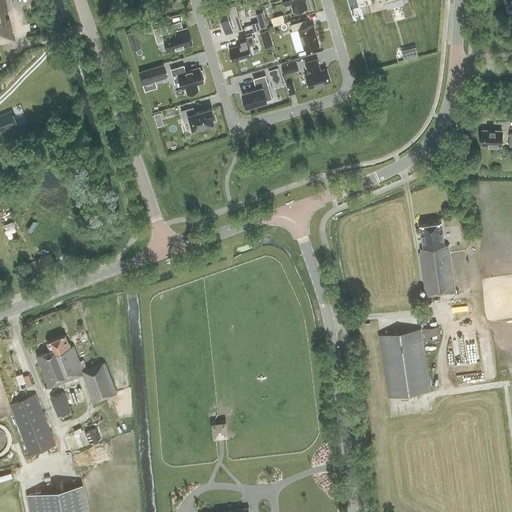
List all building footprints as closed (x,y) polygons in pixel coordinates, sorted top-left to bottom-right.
[(0,0),(0,43),(13,40),(3,0),(0,0)] [(291,3),(293,11),(307,7),(304,0),(283,0),(285,5),(291,3)] [(217,10),(225,35),(242,30),(235,5),(227,8),(227,7),(217,10)] [(298,30),(304,50),(319,45),(313,25),(306,27),(305,20),(290,25),(292,32),(298,30)] [(168,51),(192,44),(187,28),(172,32),(170,25),(153,29),(158,43),(165,41),(168,51)] [(261,31),(263,39),(270,38),(267,29),(261,31)] [(134,31),(126,34),(128,42),(137,39),(134,31)] [(241,45),(229,49),(233,62),(252,56),(249,47),(255,46),(252,35),(239,39),(241,45)] [(317,59),(304,62),(308,74),(305,75),(309,88),(330,82),(326,69),(320,70),(317,59)] [(295,61),(281,65),(284,75),(298,70),(295,61)] [(163,65),(139,72),(143,84),(167,77),(163,65)] [(183,66),(171,70),(175,83),(180,82),(182,88),(186,87),(188,93),(197,90),(195,84),(203,82),(202,79),(204,78),(202,70),(200,71),(199,68),(185,72),(183,66)] [(256,89),(242,93),(246,107),(272,99),(265,75),(253,79),(256,89)] [(190,121),(192,129),(213,123),(212,117),(214,117),(211,109),(195,114),(193,107),(181,111),(184,123),(190,121)] [(162,119),(160,113),(154,115),(155,121),(162,119)] [(8,116),(0,119),(0,135),(14,129),(8,116)] [(481,145),(488,145),(488,148),(491,150),(495,151),(497,149),(498,146),(501,146),(502,131),(482,130),(481,145)] [(426,296),(456,292),(449,244),(445,245),(441,223),(420,226),(423,247),(420,248),(421,252),(419,252),(426,296)] [(49,255),(42,258),(26,265),(27,268),(17,272),(23,286),(41,278),(40,277),(45,275),(44,274),(57,269),(53,259),(51,259),(49,255)] [(424,329),(425,341),(439,339),(438,327),(424,329)] [(379,335),(388,397),(430,391),(421,329),(379,335)] [(48,388),(59,383),(82,374),(93,402),(116,393),(104,362),(83,371),(73,346),(71,347),(69,342),(68,343),(65,335),(47,342),(50,350),(49,350),(49,351),(36,356),(48,388)] [(462,348),(450,349),(450,363),(462,363),(462,348)] [(32,385),(28,375),(23,377),(27,387),(32,385)] [(50,398),(56,412),(69,407),(64,393),(50,398)] [(9,404),(29,455),(55,445),(36,394),(9,404)] [(81,433),(86,447),(108,440),(103,425),(81,433)] [(15,470),(2,475),(4,480),(17,475),(15,470)] [(27,494),(30,511),(87,511),(82,484),(27,494)]
